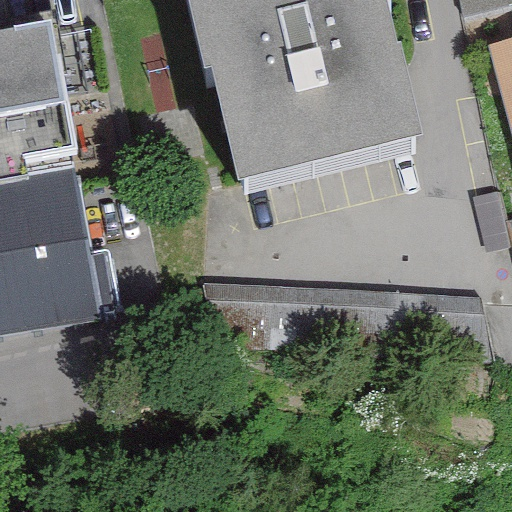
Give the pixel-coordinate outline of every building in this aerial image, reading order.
[(206,0),(247,185),(414,149),(381,0),(206,0)] [(0,163),(72,152),(54,34),(0,42),(0,163)] [(511,56),(494,61),(511,125),(511,56)] [(0,343),(105,326),(77,163),(26,172),(28,187),(0,191),(0,343)] [(511,227),(498,231),(492,201),(468,207),(480,260),(501,256),(511,302),(511,227)] [(466,313),(198,292),(195,329),(463,349),(466,313)]
